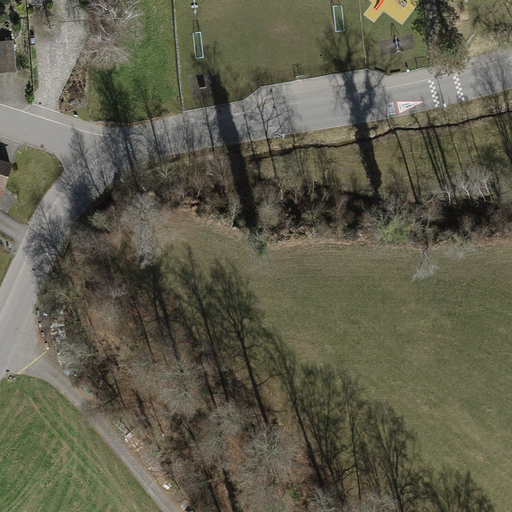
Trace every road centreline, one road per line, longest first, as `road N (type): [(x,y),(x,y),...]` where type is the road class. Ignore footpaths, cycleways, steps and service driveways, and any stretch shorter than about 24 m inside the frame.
road 1 (unclassified): [(105,170),(178,141),(511,71)]
road 2 (track): [(15,316),(173,511)]
road 3 (unclassified): [(0,351),(46,245),(105,170)]
